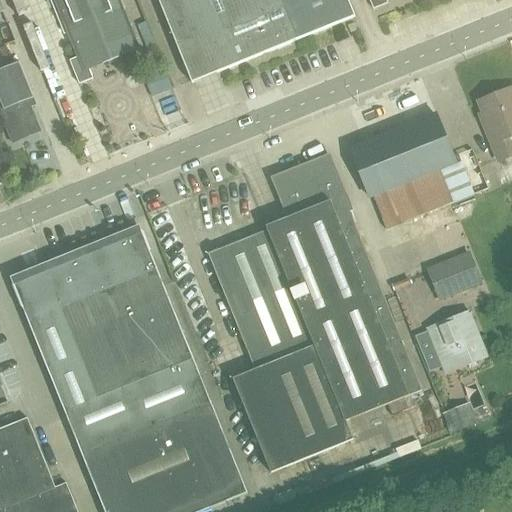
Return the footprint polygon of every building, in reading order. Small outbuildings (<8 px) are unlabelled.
[(94,79),(90,71),(140,51),(119,0),(53,0),(78,59),(70,61),(80,84),(94,79)] [(267,53),(292,42),(297,40),(355,17),(348,0),(158,0),(192,81),(192,82),(194,82),(216,73),(262,54),(267,53)] [(369,0),(374,9),(389,3),(387,0),(369,0)] [(0,112),(13,144),(37,134),(32,120),(36,118),(29,101),(34,100),(19,63),(0,71),(0,99),(4,109),(0,111),(0,112)] [(511,89),(480,102),(485,114),(481,116),(500,161),(511,156),(511,89)] [(437,116),(352,151),(371,199),(374,197),(388,231),(489,190),(473,150),(454,158),(437,116)] [(292,218),(288,219),(267,227),(268,231),(346,422),(388,405),(392,416),(409,410),(416,407),(411,396),(422,391),(350,212),(329,159),(303,170),(301,166),(300,163),(299,163),(300,166),(303,174),(278,184),(292,218)] [(83,457),(104,511),(203,511),(204,511),(209,510),(248,494),(212,405),(212,404),(194,361),(143,234),(140,226),(110,238),(109,235),(99,239),(101,242),(72,254),(11,278),(14,286),(28,322),(65,412),(83,457)] [(346,422),(268,231),(209,255),(255,371),(233,380),(271,474),(354,440),(346,422)] [(467,290),(481,284),(470,255),(429,272),(440,300),(467,290)] [(456,370),(466,366),(469,369),(478,366),(478,361),(488,357),(470,313),(428,330),(428,332),(439,358),(443,367),(443,369),(454,365),(456,370)] [(461,412),(466,427),(482,421),(477,406),(461,412)] [(0,511),(58,511),(38,462),(0,477),(0,511)]
